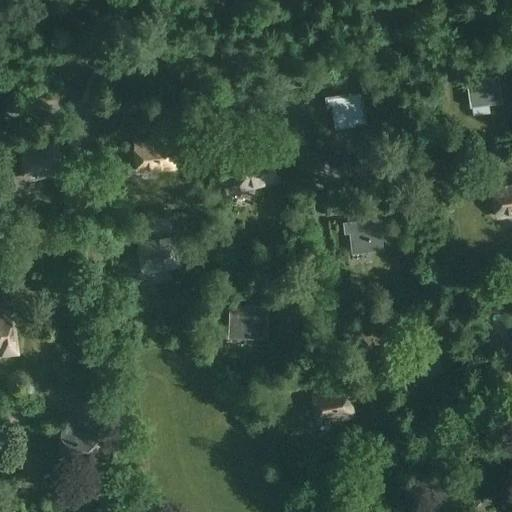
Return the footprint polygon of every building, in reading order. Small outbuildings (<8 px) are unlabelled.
[(463,88),(467,87),(470,101),(488,99),(489,105),(503,103),(499,76),(487,77),(486,72),(461,75),(463,88)] [(332,107),(334,122),(353,119),(354,125),(368,123),(364,96),(352,98),(351,93),(325,96),(327,108),(332,107)] [(174,167),(172,141),(136,144),(139,171),(174,167)] [(26,178),(62,173),(59,147),(23,151),(26,178)] [(242,189),(277,181),(271,155),(236,162),(242,189)] [(497,216),(511,213),(511,186),(493,190),(497,216)] [(345,233),(350,233),(351,247),(370,245),(371,251),(384,250),(381,223),(370,224),(369,219),(343,221),(345,233)] [(174,239),(139,244),(143,271),(178,265),(174,239)] [(235,316),(235,331),(253,332),(253,338),(266,339),(268,312),(256,311),(256,306),(231,304),(230,316),(235,316)] [(0,320),(0,347),(3,347),(4,353),(17,352),(13,319),(0,320)] [(429,368),(430,374),(443,371),(437,345),(426,348),(425,343),(400,348),(404,364),(409,363),(411,372),(429,368)] [(354,415),(348,389),(313,396),(318,423),(354,415)] [(60,458),(95,462),(98,436),(62,432),(60,458)] [(382,511),(419,511),(418,502),(406,503),(405,498),(381,502),(382,511)]
